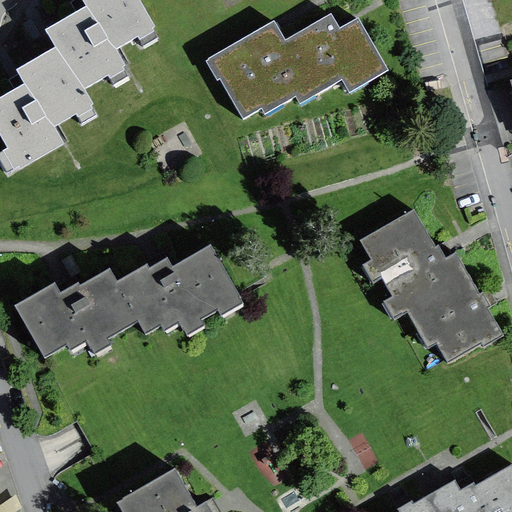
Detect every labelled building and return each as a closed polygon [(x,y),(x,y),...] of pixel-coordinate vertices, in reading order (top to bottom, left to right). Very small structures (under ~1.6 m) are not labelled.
[(64,53),(85,95),(125,74),(112,48),(150,28),(134,0),(92,0),(98,13),(55,36),(64,53)] [(354,97),(394,75),(363,20),(342,32),(336,20),(288,47),(280,31),(218,66),(248,118),(300,88),(306,100),(344,79),(354,97)] [(85,95),(64,53),(18,77),(26,92),(0,105),(0,133),(23,177),(73,150),(64,134),(97,117),(85,95)] [(358,260),(387,313),(440,284),(411,231),(358,260)] [(129,290),(147,321),(155,335),(183,319),(193,336),(248,305),(218,253),(181,274),(175,264),(129,290)] [(147,321),(129,290),(119,273),(72,300),(63,285),(20,310),(51,363),(92,340),(97,349),(147,321)] [(454,276),(440,284),(387,313),(417,368),(431,360),(442,380),(495,351),(454,276)] [(217,511),(212,503),(204,508),(182,471),(122,507),(125,511),(217,511)] [(459,509),(459,511),(511,511),(511,482),(509,478),(459,509)] [(459,511),(459,509),(452,496),(425,511),(459,511)]
